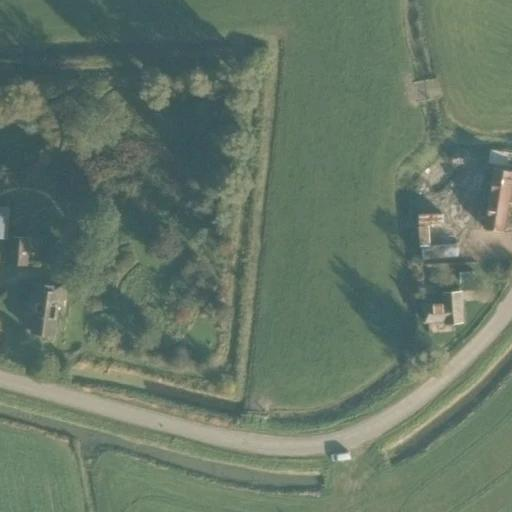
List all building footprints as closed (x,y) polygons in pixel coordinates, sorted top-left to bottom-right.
[(511,167),(511,152),(489,149),(487,163),(511,167)] [(511,202),(511,171),(493,168),(483,227),(503,231),(508,202),(511,202)] [(0,238),(7,239),(9,208),(0,207),(0,238)] [(28,265),(30,238),(11,236),(9,264),(28,265)] [(63,306),(66,283),(34,279),(31,302),(35,302),(31,332),(54,335),(58,305),(63,306)] [(462,322),(460,291),(443,292),(444,304),(423,306),(424,322),(445,321),(445,323),(462,322)]
